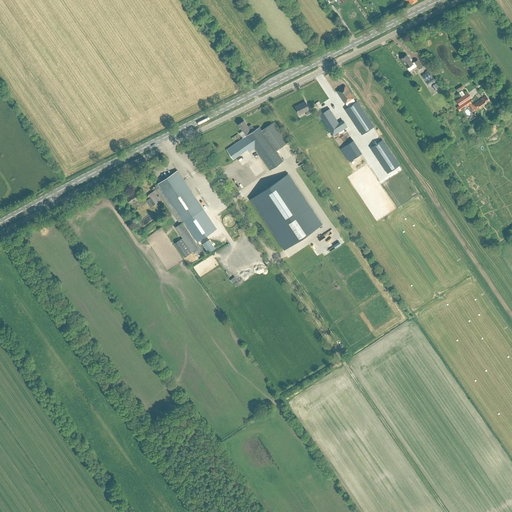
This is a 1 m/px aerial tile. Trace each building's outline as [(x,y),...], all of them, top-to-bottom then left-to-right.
[(406,68),(413,64),(407,55),(400,59),(406,68)] [(419,69),(422,66),(418,59),(414,62),(419,69)] [(424,72),(425,73),(421,76),(429,87),(431,86),(434,90),(439,86),(428,70),(424,72)] [(336,91),(345,104),(345,103),(347,106),(345,107),(361,132),(372,126),(353,98),(338,75),(334,78),(341,88),(336,91)] [(323,102),(334,95),(323,78),(316,82),(322,91),(317,94),(323,102)] [(486,96),(472,105),(468,99),(471,97),(467,92),(456,100),(459,105),(456,107),(459,111),(468,105),(472,111),(475,110),(476,111),(484,105),(483,105),(489,101),(486,96)] [(307,115),(310,113),(308,110),(309,109),(305,102),(295,107),(299,114),(305,111),(307,115)] [(329,109),(319,115),(333,136),(350,125),(346,118),(338,123),(329,109)] [(239,133),(242,138),(226,150),(233,159),(247,150),(248,152),(254,148),(270,170),(283,161),(276,151),(288,142),(274,122),(262,130),(259,127),(254,130),(251,125),(248,127),(243,120),(238,124),(242,131),(239,133)] [(349,131),(348,130),(347,131),(346,131),(345,131),(345,132),(344,132),(343,133),(343,134),(342,135),(342,136),(342,137),(342,138),(342,139),(343,139),(343,140),(344,141),(344,142),(345,142),(346,143),(347,143),(348,143),(349,143),(350,142),(351,142),(352,142),(353,141),(353,140),(354,139),(354,138),(354,137),(354,136),(354,135),(354,134),(353,133),(352,132),(351,131),(350,131),(349,131)] [(382,140),(371,147),(388,172),(398,165),(382,140)] [(177,170),(158,183),(183,221),(185,220),(192,216),(203,208),(177,170)] [(287,249),(324,223),(290,174),(253,199),(287,249)] [(150,207),(155,204),(151,197),(146,200),(143,195),(139,198),(134,192),(126,198),(130,204),(136,200),(141,207),(147,202),(150,207)] [(225,202),(214,206),(216,211),(227,206),(225,202)] [(192,252),(199,247),(182,223),(175,227),(182,238),(192,252)] [(192,252),(182,238),(175,243),(184,257),(192,252),(194,256),(201,251),(199,247),(192,252)] [(215,248),(209,239),(202,243),(208,252),(215,248)]
